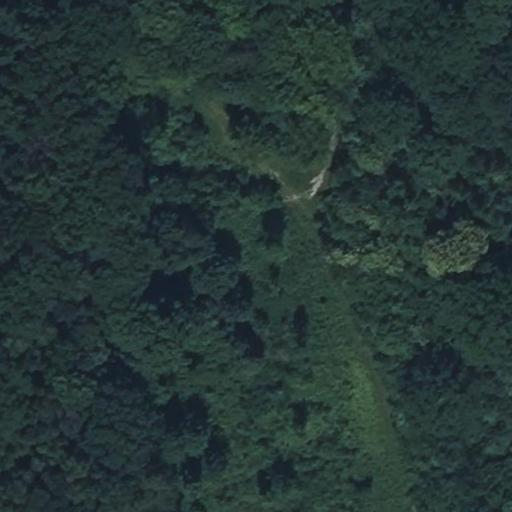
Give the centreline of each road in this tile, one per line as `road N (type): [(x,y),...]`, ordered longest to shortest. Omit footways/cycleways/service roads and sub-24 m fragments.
road 1 (track): [(169,0),(314,214),(408,429),(419,511)]
road 2 (track): [(357,0),(350,90),(314,214)]
